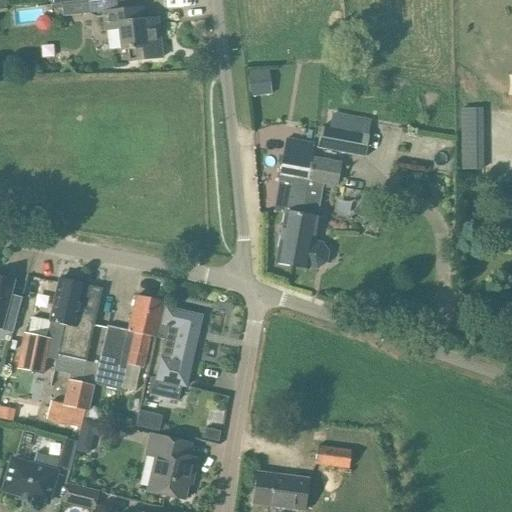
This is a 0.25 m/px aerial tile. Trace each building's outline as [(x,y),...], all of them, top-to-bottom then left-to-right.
[(89,2),(62,6),(63,17),(91,14),(89,2)] [(144,20),(143,8),(103,13),(105,31),(118,30),(121,51),(128,50),(129,62),(162,59),(159,29),(155,30),(153,19),(144,20)] [(272,68),(250,68),(251,95),(273,95),(272,68)] [(484,159),(485,108),(464,107),(463,158),(484,159)] [(371,120),(333,113),(330,130),(321,128),(318,150),(366,158),(371,120)] [(281,234),(276,263),(296,267),(301,239),(297,238),(305,197),(313,158),(315,144),(287,139),(280,176),(292,179),(286,210),(281,234)] [(301,239),(296,267),(306,269),(309,269),(310,267),(318,269),(327,263),(329,253),(323,244),(314,243),(319,216),(318,216),(324,184),(336,186),(338,187),(342,164),(313,158),(305,197),(297,238),(301,239)] [(511,173),(511,164),(502,164),(502,173),(511,173)] [(382,199),(365,192),(361,202),(378,209),(382,199)] [(0,320),(1,321),(0,325),(0,331),(12,335),(20,307),(7,303),(13,283),(10,282),(9,279),(0,276),(0,320)] [(21,353),(18,368),(43,373),(46,359),(56,361),(60,345),(67,346),(68,342),(72,343),(85,287),(83,286),(84,280),(71,277),(70,284),(59,281),(46,340),(25,336),(21,353)] [(56,361),(53,372),(83,378),(102,290),(86,286),(86,287),(85,287),(72,343),(68,342),(67,346),(60,345),(56,361)] [(163,304),(136,298),(128,332),(107,327),(94,385),(121,392),(122,389),(135,392),(140,369),(143,369),(150,338),(155,339),(163,304)] [(166,341),(157,379),(151,378),(147,394),(178,401),(181,386),(185,387),(201,317),(164,308),(157,339),(166,341)] [(51,403),(47,421),(74,427),(81,428),(86,412),(88,412),(88,411),(93,388),(82,385),(70,382),(64,406),(59,405),(51,403)] [(130,412),(138,414),(141,401),(133,399),(130,412)] [(159,432),(162,417),(139,411),(135,427),(159,432)] [(91,455),(100,429),(85,424),(76,450),(91,455)] [(378,438),(354,434),(351,452),(319,447),(316,465),(329,468),(328,477),(370,484),(378,438)] [(191,445),(150,435),(145,456),(154,458),(147,492),(184,501),(190,475),(194,476),(198,460),(188,458),(191,445)] [(78,443),(65,439),(58,463),(57,468),(58,468),(70,472),(78,443)] [(12,461),(3,491),(48,504),(56,473),(58,468),(57,468),(58,463),(37,457),(35,467),(12,461)] [(309,479),(257,472),(253,505),(305,511),(309,479)] [(99,492),(66,484),(61,503),(94,511),(99,492)]
